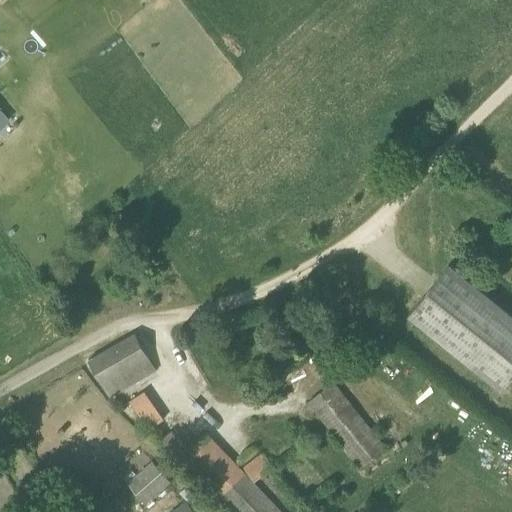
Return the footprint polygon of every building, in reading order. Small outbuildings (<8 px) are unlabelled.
[(12,0),(29,26),(69,1),(68,0),(12,0)] [(511,315),(449,264),(408,315),(502,391),(511,378),(511,315)] [(135,333),(88,360),(109,397),(155,370),(135,333)] [(386,448),(341,391),(334,381),(307,402),(359,469),(386,448)] [(163,419),(144,391),(127,402),(147,431),(163,419)] [(160,440),(172,457),(185,448),(174,431),(160,440)] [(281,511),(254,483),(273,466),(262,453),(242,470),(207,432),(179,456),(218,498),(220,497),(234,511),(281,511)] [(170,484),(151,461),(126,482),(145,505),(170,484)] [(210,511),(199,498),(201,497),(190,483),(179,492),(185,500),(169,511),(210,511)]
